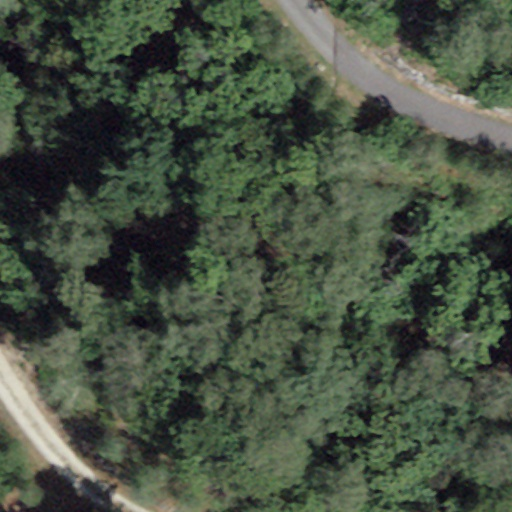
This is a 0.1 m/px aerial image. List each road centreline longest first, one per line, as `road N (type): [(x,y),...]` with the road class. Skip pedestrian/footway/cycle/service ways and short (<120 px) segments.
road 1 (track): [(290,0),(363,79),(511,146)]
road 2 (track): [(0,386),(62,475),(116,511)]
